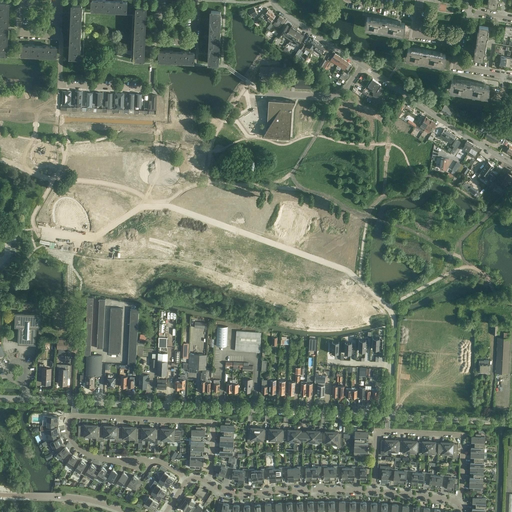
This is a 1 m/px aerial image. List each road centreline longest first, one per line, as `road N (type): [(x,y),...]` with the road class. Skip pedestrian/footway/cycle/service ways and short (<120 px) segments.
road 1 (track): [(358,280),(153,200),(87,240),(39,233)]
road 2 (residential): [(75,400),(388,416)]
road 3 (residential): [(74,416),(208,422),(209,483)]
road 4 (residential): [(56,35),(59,85),(150,90),(156,39)]
road 5 (residential): [(511,163),(361,65)]
road 6 (residential): [(373,491),(233,493),(209,483)]
road 7 (residential): [(387,431),(462,436),(459,505)]
road 8 (residential): [(388,416),(511,421)]
